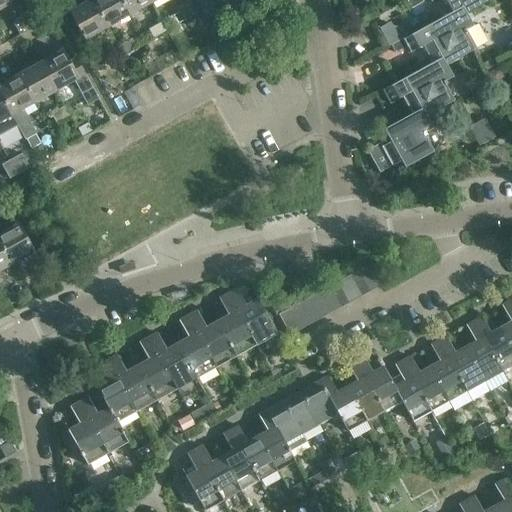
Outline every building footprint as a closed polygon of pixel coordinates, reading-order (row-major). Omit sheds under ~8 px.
[(85,39),(107,27),(92,0),(89,0),(70,11),(85,39)] [(92,0),(107,27),(129,15),(120,0),(92,0)] [(120,0),(129,15),(150,3),(148,0),(120,0)] [(195,0),(202,11),(208,22),(219,16),(209,0),(195,0)] [(406,0),(411,9),(423,2),(421,0),(406,0)] [(462,7),(466,14),(491,0),(428,0),(429,1),(431,0),(444,0),(451,12),(462,7)] [(184,20),(195,14),(189,4),(178,10),(184,20)] [(472,26),(466,14),(462,7),(451,12),(431,23),(402,39),(409,53),(421,46),(431,63),(441,57),(446,65),(473,50),(465,34),(466,32),(465,30),(472,26)] [(19,35),(31,28),(25,18),(13,24),(19,35)] [(153,38),(166,31),(161,22),(148,29),(153,38)] [(122,55),(135,47),(131,39),(118,46),(122,55)] [(97,99),(75,59),(68,63),(61,51),(39,63),(55,91),(73,81),(87,105),(97,99)] [(93,71),(104,65),(98,55),(87,60),(93,71)] [(452,77),(446,65),(441,57),(431,63),(403,78),(403,79),(381,91),(389,104),(401,97),(411,114),(421,108),(425,116),(453,101),(444,85),(446,84),(445,82),(452,77)] [(33,103),(55,91),(39,63),(17,75),(33,103)] [(22,109),(33,103),(17,75),(0,84),(0,94),(25,139),(35,134),(22,109)] [(25,139),(0,94),(0,134),(16,126),(24,140),(25,140),(25,139)] [(55,123),(68,115),(63,107),(50,114),(55,123)] [(432,128),(425,116),(421,108),(411,114),(383,129),(390,142),(381,146),(380,143),(366,150),(379,173),(391,166),(400,161),(404,168),(432,152),(424,136),(425,135),(424,133),(432,128)] [(485,118),(470,126),(479,146),(495,138),(485,118)] [(8,160),(16,174),(28,168),(20,154),(8,160)] [(8,179),(9,179),(16,174),(8,160),(0,165),(8,179)] [(0,201),(1,203),(11,197),(5,186),(0,189),(0,201)] [(0,233),(0,245),(10,264),(33,252),(17,224),(0,233)] [(0,270),(10,264),(0,245),(0,270)] [(370,291),(379,286),(368,265),(358,270),(370,291)] [(360,296),(370,291),(358,270),(349,276),(360,296)] [(350,302),(360,296),(349,276),(339,281),(350,302)] [(340,308),(350,302),(339,281),(328,287),(340,308)] [(330,313),(340,308),(328,287),(318,292),(330,313)] [(256,344),(275,334),(257,299),(245,306),(236,289),(227,294),(256,344)] [(320,319),(330,313),(318,292),(308,298),(320,319)] [(235,356),(256,344),(227,294),(218,299),(228,316),(216,322),(235,356)] [(310,324),(320,319),(308,298),(299,303),(310,324)] [(511,349),(511,306),(509,301),(501,306),(510,323),(500,328),(511,349)] [(300,329),(310,324),(299,303),(289,309),(300,329)] [(290,335),(300,329),(289,309),(278,314),(290,335)] [(235,356),(216,322),(205,328),(196,311),(187,316),(215,367),(235,356)] [(195,378),(215,367),(187,316),(178,321),(188,338),(177,344),(195,378)] [(511,364),(511,349),(500,328),(490,334),(481,317),(473,321),(501,371),(511,364)] [(483,381),(501,371),(473,321),(465,325),(475,342),(465,348),(483,381)] [(195,378),(177,344),(166,350),(157,333),(148,338),(175,389),(195,378)] [(483,381),(465,348),(454,353),(445,337),(437,341),(465,391),(483,381)] [(155,400),(175,389),(148,338),(138,343),(148,360),(137,366),(155,400)] [(447,401),(465,391),(437,341),(430,345),(439,362),(429,368),(447,401)] [(155,400),(137,366),(126,372),(116,356),(107,360),(135,411),(155,400)] [(372,373),(363,357),(363,356),(355,361),(383,411),(401,401),(394,387),(383,367),(372,373)] [(447,401),(429,368),(418,373),(409,356),(402,361),(429,411),(447,401)] [(116,422),(135,411),(107,360),(99,365),(108,382),(96,388),(107,408),(126,442),(127,442),(116,422)] [(365,421),(383,411),(355,361),(347,365),(356,382),(346,387),(365,421)] [(412,420),(429,411),(402,361),(394,365),(403,382),(394,387),(401,401),(412,420)] [(365,421),(346,387),(336,393),(327,376),(318,381),(337,414),(346,431),(365,421)] [(319,424),(337,414),(318,381),(301,391),(319,424)] [(302,434),(319,424),(301,391),(283,400),(302,434)] [(126,442),(107,408),(96,414),(87,398),(78,403),(107,453),(126,442)] [(307,443),(302,434),(283,400),(266,410),(289,453),(307,443)] [(86,465),(107,453),(78,403),(70,408),(79,424),(67,431),(86,465)] [(294,461),(289,453),(266,410),(258,415),(267,431),(257,437),(275,471),(294,461)] [(0,449),(5,458),(15,452),(9,442),(0,424),(0,449)] [(275,471),(257,437),(247,443),(237,426),(230,430),(258,481),(275,471)] [(240,491),(258,481),(230,430),(222,435),(231,451),(221,457),(240,491)] [(240,491),(221,457),(211,463),(202,446),(194,450),(222,500),(240,491)] [(204,511),(222,500),(194,450),(186,454),(195,471),(185,477),(175,483),(187,506),(198,500),(204,511)] [(340,461),(344,469),(363,459),(359,450),(340,461)] [(344,469),(340,461),(337,456),(320,465),(323,471),(327,479),(333,475),(344,469)] [(309,489),(327,479),(323,471),(304,481),(309,489)] [(511,511),(511,498),(502,481),(494,486),(503,502),(493,507),(495,511),(511,511)] [(300,483),(287,489),(294,501),(306,494),(300,483)] [(495,511),(493,507),(484,511),(482,511),(474,497),(466,501),(472,511),(495,511)] [(472,511),(466,501),(458,505),(462,511),(472,511)] [(277,511),(285,507),(283,503),(277,502),(273,504),(277,511)]
